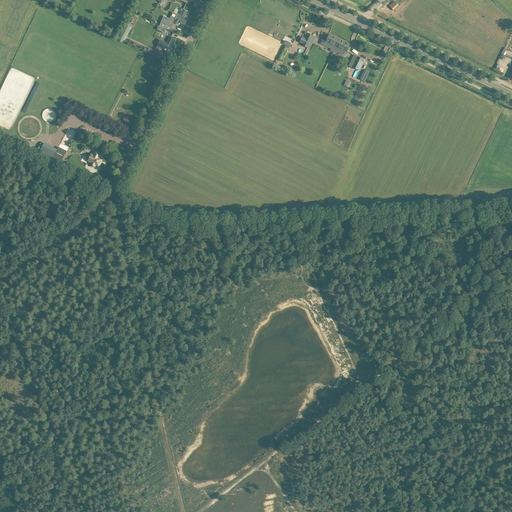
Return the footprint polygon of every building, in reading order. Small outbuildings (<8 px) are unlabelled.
[(398,5),(395,1),(389,6),(393,10),(398,5)] [(167,26),(171,28),(174,23),(178,25),(179,22),(184,24),(187,18),(185,17),(187,11),(181,9),(180,11),(182,11),(180,15),(177,14),(174,21),(164,16),(159,26),(166,29),(167,26)] [(125,28),(124,28),(123,31),(118,39),(122,42),(130,27),(126,25),(125,28)] [(326,32),(322,40),(325,41),(324,45),(345,55),(350,44),(326,32)] [(307,48),(313,36),(308,33),(305,39),(302,37),(300,42),(303,44),(302,45),(307,48)] [(160,39),(155,50),(160,52),(161,48),(166,50),(165,53),(169,55),(171,52),(174,46),(171,45),(174,38),(170,36),(167,43),(160,39)] [(146,53),(152,56),(154,50),(149,47),(146,53)] [(364,59),(357,56),(352,68),(359,71),(364,62),(363,61),(364,59)] [(59,147),(53,157),(61,162),(67,151),(59,147)] [(88,161),(91,163),(91,164),(91,165),(91,166),(92,166),(92,167),(93,167),(94,167),(95,167),(95,166),(96,166),(96,165),(99,166),(99,165),(100,165),(102,163),(101,162),(102,161),(101,160),(101,161),(100,160),(100,158),(101,159),(101,158),(99,158),(101,154),(96,151),(94,155),(92,154),(88,161)]
